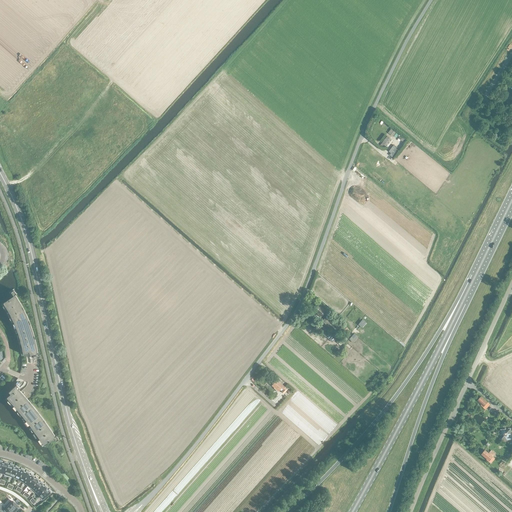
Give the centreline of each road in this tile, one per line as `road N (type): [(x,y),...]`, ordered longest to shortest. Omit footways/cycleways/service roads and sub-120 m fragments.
road 1 (unclassified): [(134,511),(288,322),(359,137),(429,0)]
road 2 (secondary): [(90,481),(27,235),(0,173)]
road 3 (primary): [(475,274),(400,390),(289,511)]
road 4 (unclassified): [(410,511),(511,281)]
road 5 (primary): [(467,291),(352,511)]
road 6 (primary): [(388,511),(467,291)]
